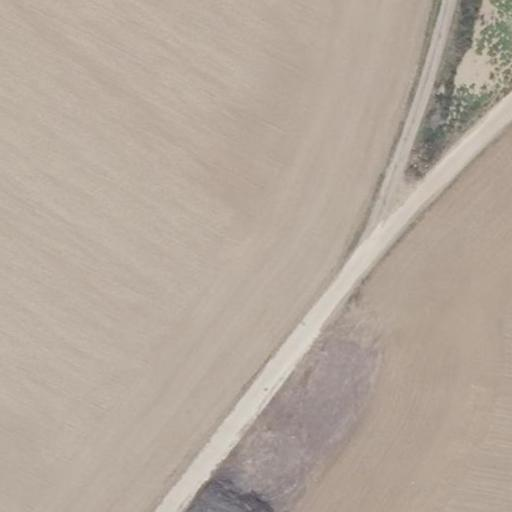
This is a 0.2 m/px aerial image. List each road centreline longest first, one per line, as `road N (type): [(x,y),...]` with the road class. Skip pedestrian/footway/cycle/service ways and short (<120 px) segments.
road 1 (track): [(165,511),(375,243)]
road 2 (track): [(375,243),(407,165),(453,0)]
road 3 (track): [(375,243),(511,112)]
